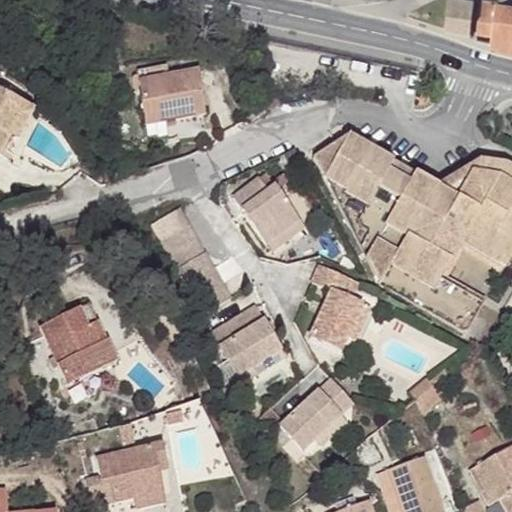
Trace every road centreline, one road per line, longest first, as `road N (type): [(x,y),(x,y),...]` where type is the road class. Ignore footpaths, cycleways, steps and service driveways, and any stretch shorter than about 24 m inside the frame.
road 1 (residential): [(185,171),(330,111),(439,128),(470,64)]
road 2 (residential): [(185,171),(311,376)]
road 3 (residential): [(0,227),(185,171)]
road 4 (secondary): [(351,36),(195,0)]
road 5 (secondary): [(470,64),(351,36)]
